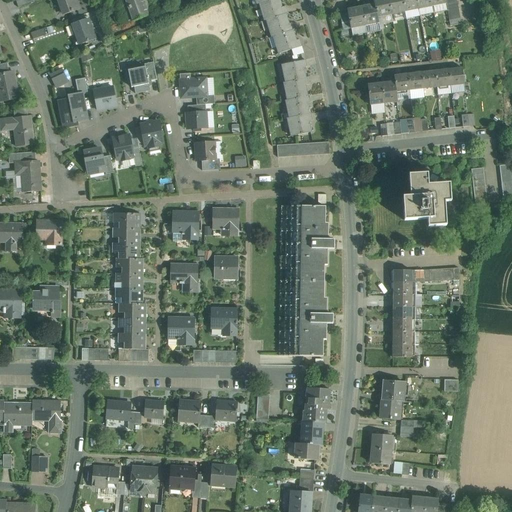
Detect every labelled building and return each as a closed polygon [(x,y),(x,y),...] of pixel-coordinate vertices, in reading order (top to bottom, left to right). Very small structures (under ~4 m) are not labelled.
[(78,0),(60,0),(65,14),(81,9),(78,0)] [(104,0),(103,0),(97,2),(99,9),(106,6),(104,0)] [(121,0),(125,9),(127,8),(129,8),(134,21),(153,14),(147,0),(146,0),(144,1),(144,0),(121,0)] [(279,0),(271,0),(261,3),(266,20),(268,20),(286,14),(287,14),(285,7),(281,8),(279,0)] [(387,0),(373,0),(375,4),(377,18),(391,15),(387,0)] [(402,0),(387,0),(391,15),(404,12),(402,0)] [(416,0),(402,0),(404,12),(418,9),(416,0)] [(430,0),(416,0),(418,9),(432,7),(430,0)] [(375,4),(361,7),(365,26),(378,23),(377,18),(375,4)] [(361,7),(347,9),(351,29),(365,26),(361,7)] [(286,14),(268,20),(273,37),(275,36),(292,31),(295,30),(293,23),(289,25),(286,14)] [(89,19),(74,24),(81,44),(95,39),(89,19)] [(45,28),(32,33),(34,39),(48,34),(45,28)] [(292,31),(275,36),(280,53),(302,46),(300,39),(295,41),(292,31)] [(432,60),(441,58),(439,49),(430,51),(432,60)] [(306,60),(293,63),(295,69),(303,67),(307,66),(306,60)] [(154,63),(144,65),(145,67),(148,82),(151,82),(157,80),(154,63)] [(293,63),(283,65),(287,82),(295,81),(306,78),(303,67),(295,69),(293,63)] [(145,67),(135,69),(135,67),(125,69),(128,84),(131,84),(131,88),(134,87),(135,94),(150,91),(148,82),(145,67)] [(462,68),(449,70),(450,86),(464,84),(462,68)] [(449,70),(435,71),(437,87),(450,86),(449,70)] [(0,72),(0,101),(17,99),(12,71),(8,71),(0,72)] [(62,71),(51,76),(56,87),(68,82),(62,71)] [(435,71),(421,73),(423,89),(437,87),(435,71)] [(421,73),(408,74),(410,90),(423,89),(421,73)] [(408,74),(394,76),(395,82),(396,92),(410,90),(408,74)] [(306,78),(295,81),(296,87),(305,85),(309,84),(308,78),(306,78)] [(85,79),(75,80),(78,94),(82,94),(82,95),(88,94),(85,79)] [(206,79),(180,81),(181,99),(196,98),(207,97),(207,96),(206,79)] [(296,87),(295,81),(287,82),(285,83),(289,100),(296,98),(307,96),(305,85),(296,87)] [(395,82),(381,83),(384,104),(398,102),(396,92),(395,82)] [(381,83),(367,85),(370,105),(384,104),(381,83)] [(113,87),(93,91),(94,93),(96,105),(97,111),(117,107),(113,87)] [(94,93),(88,94),(90,106),(96,105),(94,93)] [(70,99),(59,101),(65,128),(77,126),(76,123),(87,121),(82,95),(82,94),(78,94),(70,96),(70,99)] [(307,96),(296,98),(298,105),(306,103),(310,102),(309,95),(307,96)] [(207,97),(196,98),(197,106),(205,105),(215,105),(214,96),(207,96),(207,97)] [(289,100),(287,101),(291,118),(298,116),(309,114),(306,103),(298,105),(296,98),(289,100)] [(197,106),(187,106),(188,114),(206,112),(205,105),(197,106)] [(15,118),(28,117),(26,108),(14,109),(15,118)] [(188,114),(186,114),(187,130),(194,129),(194,132),(201,131),(201,129),(207,128),(206,112),(188,114)] [(309,114),(298,116),(299,123),(308,121),(312,120),(311,113),(309,114)] [(34,145),(31,116),(28,117),(15,118),(0,120),(0,121),(4,121),(5,131),(14,130),(16,147),(34,145)] [(308,121),(299,123),(298,116),(291,118),(288,118),(292,136),(311,132),(308,121)] [(421,118),(413,119),(413,121),(414,132),(423,132),(421,120),(421,118)] [(159,122),(141,126),(144,143),(145,147),(148,146),(149,149),(160,147),(160,144),(163,143),(159,122)] [(394,123),(386,124),(387,136),(395,135),(394,123)] [(141,127),(135,128),(138,144),(144,143),(141,127)] [(129,136),(113,139),(117,160),(121,159),(121,161),(130,160),(129,158),(133,157),(132,149),(129,136)] [(329,142),(320,143),(321,155),(330,154),(329,142)] [(214,143),(195,144),(196,162),(202,161),(215,160),(214,143)] [(311,143),(303,144),(303,156),(312,155),(311,143)] [(320,143),(311,143),(312,155),(321,155),(320,143)] [(294,144),(285,145),(286,157),(295,157),(294,144)] [(303,144),(294,144),(295,157),(303,156),(303,144)] [(286,157),(285,145),(277,146),(278,158),(286,157)] [(139,148),(132,149),(133,157),(135,167),(142,166),(139,148)] [(101,149),(84,153),(86,161),(85,161),(88,174),(105,171),(103,157),(102,157),(101,149)] [(35,152),(22,153),(23,162),(36,161),(35,152)] [(113,173),(110,156),(103,157),(105,171),(106,175),(113,173)] [(235,167),(245,166),(244,156),(234,157),(235,167)] [(215,160),(202,161),(202,171),(220,170),(219,160),(215,160)] [(23,162),(15,163),(17,192),(23,192),(41,191),(39,161),(36,161),(23,162)] [(511,171),(511,165),(499,166),(503,202),(511,200),(511,171)] [(427,174),(409,175),(410,197),(403,198),(405,220),(428,219),(428,227),(446,226),(445,202),(451,202),(450,184),(428,185),(427,174)] [(325,207),(281,207),(280,281),(323,282),(324,249),(324,239),(325,207)] [(238,210),(214,210),(214,229),(229,229),(229,235),(238,235),(238,210)] [(199,212),(174,211),(173,234),(182,234),(182,235),(185,235),(185,234),(189,234),(189,239),(198,240),(199,212)] [(140,214),(113,213),(113,229),(138,229),(140,229),(140,222),(138,222),(138,215),(140,215),(140,214)] [(63,221),(38,220),(37,240),(47,241),(47,245),(63,245),(63,221)] [(24,223),(0,222),(0,241),(7,242),(7,251),(17,251),(18,242),(23,242),(24,223)] [(138,229),(113,229),(113,238),(122,238),(122,244),(138,244),(140,244),(140,237),(138,237),(138,229)] [(122,244),(113,244),(113,253),(122,253),(122,259),(139,259),(140,252),(138,252),(138,244),(122,244)] [(223,258),(215,258),(215,278),(237,279),(237,260),(223,260),(223,258)] [(122,259),(117,259),(117,267),(126,268),(126,274),(141,274),(143,274),(143,268),(142,268),(142,259),(139,259),(122,259)] [(198,265),(172,264),(171,283),(180,283),(180,284),(184,284),(184,283),(188,283),(188,292),(198,292),(198,265)] [(412,271),(394,271),(394,282),(412,282),(412,271)] [(126,274),(116,274),(116,289),(141,289),(143,289),(143,282),(141,282),(141,274),(126,274)] [(323,282),(280,281),(279,356),(322,357),(323,324),(323,315),(323,282)] [(394,282),(393,282),(393,294),(412,295),(416,295),(416,282),(412,282),(394,282)] [(59,290),(48,290),(49,287),(40,286),(40,292),(34,291),(34,308),(42,308),(42,311),(52,312),(52,317),(61,317),(61,301),(59,301),(59,290)] [(22,290),(0,289),(0,312),(4,312),(4,313),(11,313),(11,317),(21,318),(22,290)] [(141,289),(116,289),(116,298),(116,303),(119,303),(119,304),(142,304),(142,298),(141,298),(141,289)] [(412,295),(393,294),(393,307),(412,307),(412,295)] [(142,304),(119,304),(119,313),(128,313),(128,319),(144,319),(146,319),(146,312),(144,312),(144,304),(142,304)] [(412,307),(393,307),(393,320),(412,320),(412,307)] [(237,310),(212,309),(211,329),(226,330),(225,336),(236,336),(237,324),(238,324),(238,322),(237,322),(237,310)] [(194,318),(169,319),(169,338),(178,338),(178,340),(181,339),(181,338),(184,338),(184,345),(194,345),(194,318)] [(128,319),(119,319),(119,328),(129,328),(128,334),(144,334),(146,334),(146,327),(144,327),(144,319),(128,319)] [(412,320),(393,320),(393,332),(411,332),(412,320)] [(411,332),(393,332),(392,345),(411,345),(411,332)] [(128,334),(119,334),(119,343),(128,344),(128,349),(130,349),(136,350),(142,350),(146,350),(146,342),(144,342),(144,334),(128,334)] [(411,345),(392,345),(392,357),(411,358),(411,345)] [(26,348),(13,348),(13,360),(26,360),(26,348)] [(54,348),(45,348),(45,360),(54,360),(54,348)] [(109,349),(100,349),(100,361),(109,361),(109,349)] [(202,351),(194,350),(194,363),(202,363),(202,351)] [(237,351),(228,351),(228,363),(237,364),(237,351)] [(404,383),(383,382),(381,400),(400,402),(403,402),(404,383)] [(309,388),(307,388),(306,399),(309,399),(308,404),(306,404),(305,411),(303,411),(302,422),(323,423),(325,423),(326,409),(329,409),(329,403),(328,403),(329,389),(317,389),(309,388)] [(270,395),(258,394),(256,419),(268,420),(270,395)] [(200,402),(181,401),(181,400),(180,400),(178,417),(186,418),(186,419),(199,421),(199,415),(200,413),(200,410),(201,402),(200,402)] [(400,402),(381,400),(380,419),(399,420),(400,402)] [(130,403),(108,401),(106,419),(128,421),(129,421),(129,412),(130,403)] [(163,403),(146,402),(146,401),(144,418),(145,418),(145,417),(152,418),(162,419),(163,403)] [(236,403),(218,402),(218,401),(217,401),(216,417),(216,418),(229,419),(229,417),(236,418),(236,412),(237,412),(237,410),(237,402),(236,402),(236,403)] [(60,402),(32,402),(32,405),(32,420),(50,420),(60,420),(60,402)] [(32,405),(4,404),(4,420),(4,432),(11,432),(11,424),(32,425),(32,420),(32,405)] [(209,416),(199,415),(199,421),(199,423),(198,423),(198,427),(208,428),(209,416)] [(60,420),(50,420),(50,435),(60,435),(60,420)] [(323,423),(302,422),(301,444),(319,445),(321,445),(323,423)] [(21,426),(21,435),(31,434),(31,426),(21,426)] [(391,436),(373,434),(371,450),(390,451),(391,436)] [(301,444),(295,443),(295,452),(298,452),(297,459),(318,460),(319,445),(301,444)] [(390,451),(371,450),(370,463),(389,465),(390,451)] [(11,455),(3,455),(3,469),(11,469),(11,455)] [(39,458),(31,457),(31,472),(39,472),(39,458)] [(395,462),(394,474),(408,476),(409,464),(395,462)] [(236,467),(212,465),(211,485),(235,487),(236,467)] [(194,469),(172,467),(172,466),(171,466),(169,488),(192,489),(194,490),(194,482),(195,468),(194,469)] [(119,469),(95,467),(94,474),(93,474),(92,487),(100,488),(117,489),(118,489),(118,482),(119,469)] [(145,468),(133,467),(131,491),(143,492),(145,468)] [(155,493),(157,469),(145,468),(143,492),(155,493)] [(314,480),(300,479),(299,492),(312,493),(313,493),(314,480)] [(118,489),(117,489),(116,495),(124,495),(125,482),(118,482),(118,489)] [(201,483),(194,482),(194,490),(192,489),(192,498),(200,499),(201,483)] [(208,483),(201,483),(200,499),(207,499),(208,483)] [(116,498),(116,495),(117,489),(100,488),(100,497),(116,498)] [(299,492),(292,491),(290,511),(310,511),(312,493),(299,492)] [(371,511),(373,496),(360,495),(358,511),(371,511)] [(384,511),(386,497),(373,496),(371,511),(384,511)] [(423,511),(425,497),(412,496),(412,500),(410,511),(423,511)] [(397,511),(399,499),(386,497),(384,511),(397,511)] [(439,499),(425,497),(423,511),(437,511),(438,503),(439,499)] [(410,511),(412,500),(399,499),(397,511),(410,511)] [(35,504),(8,504),(8,503),(7,503),(6,511),(35,511),(36,503),(35,503),(35,504)]
